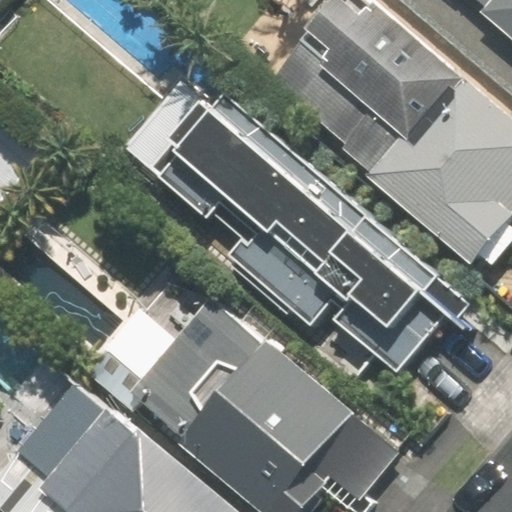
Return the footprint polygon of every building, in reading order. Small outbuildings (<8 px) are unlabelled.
[(374,181),(476,270),(511,228),(511,111),(386,1),(370,20),(347,0),(345,0),(317,32),(340,53),(327,68),(410,141),(374,181)] [(511,0),(478,0),(511,30),(511,0)] [(409,381),(474,304),(228,95),(162,172),(409,381)] [(353,511),(402,451),(213,299),(130,401),(268,511),(321,511),(335,496),(353,511)] [(48,501),(60,511),(235,511),(121,415),(48,501)]
